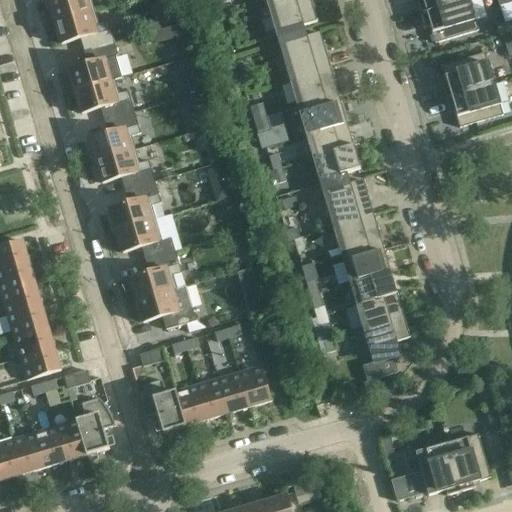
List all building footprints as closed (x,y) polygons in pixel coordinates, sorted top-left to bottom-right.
[(54,24),(94,12),(90,0),(53,0),(48,2),(54,24)] [(317,23),(309,0),(268,0),(267,0),(262,0),(267,14),(272,13),(278,35),(317,23)] [(468,1),(467,0),(421,0),(418,1),(416,1),(421,15),(468,1)] [(480,0),(469,0),(468,1),(421,15),(425,29),(426,29),(430,27),(432,33),(431,33),(434,45),(478,32),(475,22),(486,18),(480,0)] [(98,25),(94,12),(54,24),(61,46),(86,38),(89,51),(114,44),(107,22),(98,25)] [(151,23),(153,32),(160,30),(157,21),(151,23)] [(511,21),(504,23),(496,26),(500,37),(501,37),(511,33),(511,21)] [(511,49),(511,33),(501,37),(506,51),(511,49)] [(320,34),(281,46),(288,68),(283,69),(287,83),(292,82),(292,81),(330,70),(320,34)] [(89,51),(93,64),(68,71),(75,93),(114,82),(121,80),(114,57),(117,57),(114,44),(89,51)] [(445,100),(493,85),(487,66),(488,66),(484,54),(441,67),(444,79),(445,78),(447,84),(443,85),(442,85),(441,85),(445,100)] [(180,72),(193,68),(190,59),(177,63),(180,72)] [(0,75),(9,76),(10,61),(0,60),(0,75)] [(292,81),(292,82),(298,103),(315,98),(319,111),(340,104),(330,70),(292,81)] [(249,73),(240,76),(243,86),(252,83),(249,73)] [(114,82),(75,93),(81,115),(106,108),(110,121),(134,114),(128,92),(118,95),(114,82)] [(499,105),(493,85),(445,100),(450,114),(451,113),(455,112),(457,117),(456,118),(459,129),(503,116),(499,105)] [(186,100),(189,109),(193,111),(203,108),(199,96),(186,100)] [(319,111),(315,98),(298,103),(308,137),(347,126),(340,104),(319,111)] [(253,122),(266,118),(262,105),(249,109),(253,122)] [(110,121),(114,133),(89,141),(95,163),(135,151),(131,137),(140,135),(134,114),(110,121)] [(262,134),(270,132),(266,118),(253,122),(258,136),(262,134)] [(308,137),(315,159),(353,148),(347,126),(308,137)] [(315,159),(321,182),(360,171),(353,148),(315,159)] [(139,164),(135,151),(95,163),(101,185),(127,178),(130,190),(154,183),(148,162),(139,164)] [(273,172),(281,169),(277,156),(269,158),(273,172)] [(207,177),(222,173),(220,165),(205,169),(207,177)] [(269,173),(273,186),(285,183),(281,169),(273,172),(269,173)] [(374,217),(363,182),(325,193),(331,215),(327,217),(331,231),(335,229),(335,228),(374,217)] [(130,190),(134,203),(109,210),(115,233),(155,221),(151,207),(161,204),(154,183),(130,190)] [(296,198),(282,202),(284,211),(298,207),(296,198)] [(359,245),(362,258),(384,252),(374,217),(335,228),(335,229),(342,250),(359,245)] [(151,260),(175,253),(171,240),(162,242),(155,221),(115,233),(122,255),(147,247),(151,260)] [(302,238),(293,241),(297,255),(306,252),(302,238)] [(0,273),(29,265),(23,243),(0,249),(0,273)] [(352,285),(390,273),(384,252),(362,258),(359,245),(342,250),(352,285)] [(136,302),(176,290),(172,277),(181,274),(175,253),(151,260),(155,273),(129,280),(136,302)] [(0,295),(0,296),(35,286),(29,265),(0,273),(0,295)] [(352,285),(358,307),(397,295),(390,273),(352,285)] [(314,281),(306,284),(310,297),(318,295),(314,281)] [(6,317),(42,307),(35,286),(0,296),(6,317)] [(176,290),(136,302),(142,324),(168,317),(171,330),(195,323),(189,301),(180,304),(176,290)] [(318,295),(310,297),(314,311),(322,308),(318,295)] [(358,307),(365,329),(403,317),(397,295),(358,307)] [(42,307),(6,317),(13,338),(48,328),(42,307)] [(410,340),(403,317),(365,329),(375,363),(362,367),(367,383),(398,374),(393,358),(398,357),(395,344),(410,340)] [(327,325),(319,327),(323,341),(331,338),(327,325)] [(239,327),(226,331),(229,339),(241,336),(239,327)] [(48,328),(13,338),(19,359),(54,349),(48,328)] [(226,331),(214,334),(217,343),(229,339),(226,331)] [(323,341),(327,354),(335,352),(331,338),(323,341)] [(199,348),(196,340),(184,343),(186,352),(199,348)] [(184,343),(171,347),(174,356),(186,352),(184,343)] [(54,349),(19,359),(26,382),(61,372),(54,349)] [(162,349),(139,356),(143,369),(166,362),(162,349)] [(271,403),(261,368),(239,374),(249,409),(271,403)] [(90,384),(87,372),(64,379),(67,391),(90,384)] [(239,374),(217,381),(228,416),(249,409),(239,374)] [(42,385),(45,394),(57,390),(55,381),(42,385)] [(228,416),(217,381),(196,387),(207,422),(228,416)] [(166,396),(162,382),(144,387),(144,391),(143,395),(143,399),(143,403),(143,407),(144,411),(145,416),(146,419),(157,416),(153,400),(166,396)] [(30,389),(33,397),(45,394),(42,385),(30,389)] [(196,387),(175,393),(185,428),(207,422),(196,387)] [(153,400),(157,416),(163,435),(185,428),(175,393),(166,396),(153,400)] [(0,397),(2,406),(15,403),(12,394),(0,397)] [(103,432),(115,428),(114,425),(113,422),(111,418),(110,415),(108,412),(106,409),(104,406),(101,403),(98,400),(81,405),(85,420),(99,416),(103,432)] [(499,412),(486,416),(491,435),(505,431),(499,412)] [(76,422),(87,457),(109,451),(103,432),(99,416),(85,420),(76,422)] [(55,429),(65,464),(87,457),(76,422),(55,429)] [(34,435),(44,470),(65,464),(55,429),(34,435)] [(12,441),(23,476),(44,470),(34,435),(12,441)] [(466,440),(447,445),(461,493),(475,489),(474,488),(473,484),(478,482),(479,483),(490,479),(477,436),(466,439),(466,440)] [(380,442),(384,457),(393,454),(389,440),(380,442)] [(0,444),(0,477),(1,482),(23,476),(12,441),(0,444)] [(446,496),(446,497),(461,493),(447,445),(427,451),(415,454),(421,473),(390,482),(397,503),(427,494),(428,498),(440,494),(445,492),(446,496)] [(267,511),(291,511),(287,496),(264,503),(267,511)] [(243,509),(244,511),(267,511),(264,503),(243,509)]
